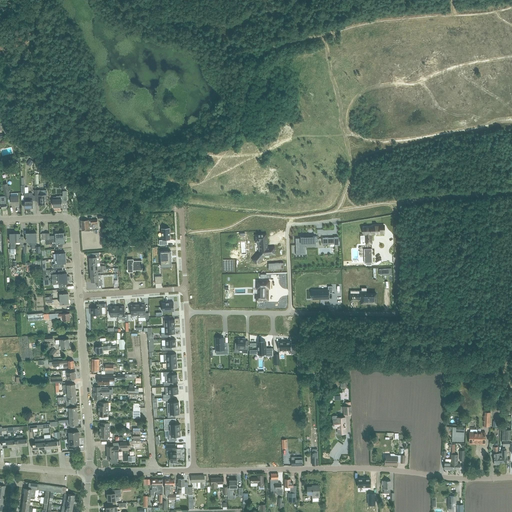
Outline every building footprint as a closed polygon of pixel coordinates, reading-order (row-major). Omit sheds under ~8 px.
[(40,190),(35,190),(36,196),(36,201),(39,201),(39,205),(45,204),(45,201),(47,201),(47,196),(47,195),(46,195),(46,190),(40,190)] [(28,193),(24,193),(25,202),(25,207),(28,207),(28,208),(33,208),(33,203),(33,200),(33,196),(28,196),(28,193)] [(53,197),(53,202),(53,207),(62,207),(62,199),(57,199),(56,197),(53,197)] [(91,226),(92,226),(92,224),(97,223),(97,219),(81,220),(82,230),(89,229),(89,226),(91,226)] [(374,227),(364,227),(364,234),(366,234),(366,244),(371,244),(371,234),(379,234),(379,233),(384,233),(384,225),(374,225),(374,227)] [(162,240),(159,240),(159,245),(167,245),(167,240),(170,240),(169,228),(161,228),(162,240)] [(15,242),(16,242),(20,242),(20,246),(24,246),(24,245),(23,236),(20,236),(20,233),(17,233),(17,231),(15,231),(15,242)] [(260,251),(255,258),(260,261),(265,254),(274,253),(274,247),(269,247),(269,248),(266,248),(266,246),(267,246),(267,238),(266,238),(266,233),(256,234),(256,241),(259,240),(260,251)] [(300,238),(295,238),(296,255),(302,255),(301,244),(305,244),(305,246),(316,245),(316,242),(317,242),(317,237),(305,237),(302,237),(300,237),(300,238)] [(66,240),(66,238),(42,240),(41,240),(41,242),(46,242),(46,244),(54,244),(55,248),(63,247),(62,243),(65,243),(64,243),(64,240),(66,240)] [(372,249),(364,249),(364,263),(372,263),(372,249)] [(171,251),(161,252),(161,264),(172,264),(171,258),(171,256),(171,251)] [(90,264),(98,263),(100,263),(99,252),(92,253),(92,257),(90,258),(90,264)] [(66,263),(66,258),(57,259),(54,259),(55,264),(53,264),(53,268),(64,267),(64,263),(66,263)] [(142,270),(142,261),(133,261),(133,259),(128,260),(128,272),(133,272),(133,268),(135,268),(135,270),(142,269),(142,270)] [(52,280),(69,278),(69,276),(67,276),(67,274),(67,273),(65,273),(64,270),(58,270),(58,274),(52,274),(52,280)] [(59,288),(61,288),(66,288),(65,284),(68,284),(68,283),(67,283),(67,280),(70,280),(69,278),(52,280),(53,285),(59,284),(59,288)] [(261,294),(256,294),(256,300),(258,300),(258,301),(262,301),(262,300),(268,300),(268,289),(269,289),(269,281),(257,281),(257,289),(261,289),(261,294)] [(328,290),(312,290),(312,299),(329,298),(329,293),(332,293),(332,286),(328,286),(328,290)] [(361,291),(350,291),(350,301),(361,301),(361,304),(366,304),(366,305),(370,305),(370,304),(376,304),(376,294),(366,294),(366,288),(361,288),(361,291)] [(174,302),(162,303),(163,312),(174,311),(174,302)] [(97,308),(90,308),(91,315),(102,315),(102,313),(105,313),(105,307),(105,304),(97,304),(97,308)] [(125,306),(117,306),(118,317),(118,319),(125,319),(125,322),(128,321),(128,314),(125,314),(125,306)] [(165,333),(161,333),(161,337),(171,337),(171,334),(175,334),(175,327),(165,327),(165,333)] [(224,338),(216,338),(216,350),(224,350),(225,353),(229,353),(229,346),(224,346),(224,338)] [(235,343),(235,349),(244,350),(244,353),(248,353),(248,346),(245,346),(246,338),(238,338),(238,343),(235,343)] [(61,348),(64,348),(69,348),(69,339),(55,340),(55,344),(61,344),(61,348)] [(166,346),(162,346),(162,350),(172,350),(172,347),(176,347),(176,339),(165,340),(166,346)] [(294,340),(281,340),(281,348),(294,348),(294,352),(298,352),(298,342),(294,342),(294,340)] [(266,342),(257,342),(258,350),(258,354),(266,354),(266,356),(272,356),(272,348),(266,349),(266,342)] [(108,346),(101,346),(96,347),(97,354),(104,353),(104,350),(108,350),(116,349),(116,345),(111,346),(111,345),(108,345),(108,346)] [(176,354),(164,354),(164,362),(166,362),(166,361),(177,361),(176,354)] [(60,361),(53,362),(53,366),(60,366),(60,368),(64,368),(68,368),(69,368),(74,368),(74,360),(69,361),(61,361),(60,361)] [(115,365),(105,365),(105,374),(114,373),(114,370),(117,370),(117,367),(115,367),(115,365)] [(75,375),(75,372),(68,372),(68,370),(63,371),(61,371),(61,373),(63,373),(63,376),(67,376),(68,379),(75,379),(76,378),(76,375),(75,375)] [(173,371),(163,372),(163,376),(165,376),(165,382),(164,382),(164,385),(173,385),(173,382),(178,382),(177,374),(173,374),(173,371)] [(166,394),(163,394),(163,398),(170,397),(170,394),(178,394),(178,386),(165,387),(166,394)] [(100,387),(99,387),(94,387),(94,399),(102,399),(102,394),(108,394),(108,388),(100,388),(100,387)] [(74,405),(74,402),(77,402),(76,396),(68,396),(62,397),(62,399),(64,399),(64,403),(66,402),(66,406),(74,405)] [(98,411),(108,411),(108,402),(100,402),(100,405),(100,406),(98,406),(98,411)] [(351,416),(351,402),(346,402),(346,406),(343,406),(344,416),(351,416)] [(179,408),(167,408),(168,418),(175,417),(175,414),(179,414),(179,408)] [(108,411),(98,411),(98,415),(100,415),(100,419),(108,419),(108,411)] [(345,417),(337,418),(337,416),(337,415),(333,416),(332,417),(332,420),(333,420),(334,427),(338,427),(338,434),(346,433),(345,417)] [(101,427),(100,427),(100,431),(110,431),(110,425),(110,423),(108,423),(106,423),(101,423),(101,426),(101,427)] [(452,428),(452,442),(464,442),(464,428),(452,428)] [(69,433),(69,439),(79,438),(79,432),(72,432),(72,429),(65,430),(66,433),(69,433)] [(502,429),(502,433),(502,441),(503,441),(503,446),(509,446),(509,440),(511,441),(511,430),(511,429),(502,429)] [(180,430),(168,430),(169,441),(177,440),(176,436),(181,436),(180,430)] [(100,431),(100,436),(101,436),(101,437),(101,440),(109,440),(109,437),(110,437),(110,431),(100,431)] [(485,433),(470,432),(470,443),(485,443),(485,433)] [(51,438),(51,442),(52,448),(58,447),(58,445),(60,445),(60,441),(54,441),(53,438),(51,438)] [(80,445),(79,438),(69,439),(70,445),(67,445),(67,449),(74,448),(73,445),(80,445)] [(119,451),(118,447),(130,447),(129,442),(113,443),(113,446),(107,447),(108,458),(110,458),(110,463),(117,463),(117,458),(118,458),(118,451),(119,451)] [(451,469),(460,470),(460,463),(458,463),(458,454),(455,454),(455,444),(452,444),(452,454),(451,454),(451,462),(452,462),(451,469)] [(176,450),(170,450),(171,462),(177,462),(177,458),(181,458),(181,448),(176,448),(176,450)] [(292,457),(291,457),(292,461),(292,466),(303,466),(302,457),(302,453),(292,453),(292,457)] [(390,456),(385,455),(385,465),(397,465),(398,462),(401,462),(401,463),(404,463),(405,455),(397,455),(397,457),(390,457),(390,456)] [(278,473),(271,474),(271,479),(271,483),(272,490),(276,489),(277,489),(277,495),(282,495),(282,489),(282,483),(278,483),(278,478),(278,473)] [(204,488),(204,484),(204,475),(192,476),(192,482),(198,482),(198,488),(204,488)] [(264,489),(264,486),(265,486),(265,483),(264,483),(264,475),(258,475),(258,477),(251,477),(251,486),(259,486),(259,489),(264,489)] [(211,478),(211,483),(211,488),(218,488),(217,484),(224,483),(224,477),(211,478)] [(185,494),(188,494),(188,487),(185,487),(185,479),(178,479),(179,483),(178,483),(178,493),(185,493),(185,494)] [(293,490),(293,487),(293,482),(291,482),(291,479),(285,479),(285,487),(290,487),(290,490),(293,490)] [(361,479),(358,479),(358,487),(361,487),(365,487),(370,487),(370,479),(366,479),(361,479)] [(383,485),(383,492),(383,493),(390,493),(390,500),(394,500),(394,492),(391,492),(391,488),(391,481),(382,481),(382,485),(383,485)] [(35,496),(36,490),(37,490),(38,486),(38,484),(29,483),(29,485),(28,489),(25,488),(24,494),(35,496)] [(319,497),(319,490),(319,485),(316,486),(316,487),(308,487),(308,496),(312,496),(312,494),(315,494),(315,497),(319,497)] [(114,493),(107,494),(108,501),(113,501),(116,500),(119,500),(119,497),(121,496),(121,494),(121,489),(114,490),(114,493)] [(456,503),(456,501),(456,496),(448,496),(448,511),(455,511),(454,503),(456,503)]
